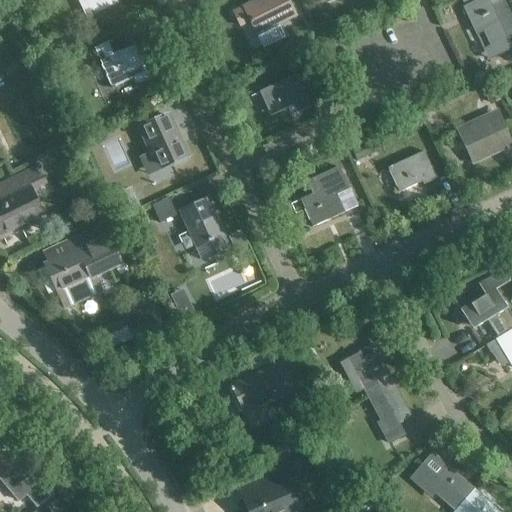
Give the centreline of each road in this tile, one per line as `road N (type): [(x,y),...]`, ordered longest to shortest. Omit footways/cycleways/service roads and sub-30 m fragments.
road 1 (residential): [(235,168),(450,65),(420,0)]
road 2 (residential): [(511,468),(448,403),(381,263)]
road 3 (residential): [(113,417),(226,333),(295,300)]
road 4 (residential): [(235,168),(176,29),(183,0)]
road 5 (tertiary): [(113,417),(0,316)]
road 6 (residential): [(295,300),(235,168)]
road 7 (residential): [(381,263),(511,202)]
